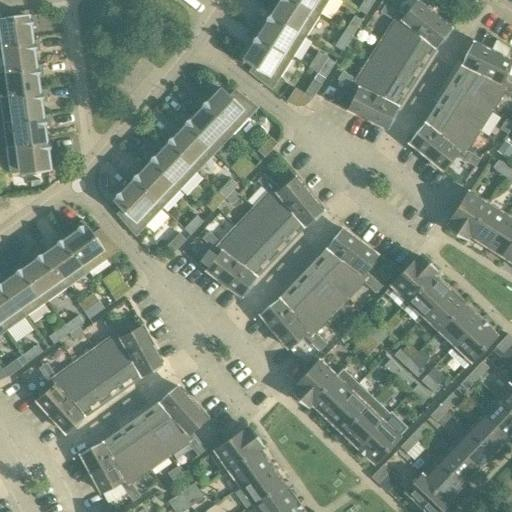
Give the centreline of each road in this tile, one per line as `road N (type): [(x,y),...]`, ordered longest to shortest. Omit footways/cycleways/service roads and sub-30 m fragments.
road 1 (residential): [(366,179),(192,43)]
road 2 (residential): [(219,341),(75,185)]
road 3 (residential): [(98,155),(84,137),(69,0)]
road 4 (residential): [(98,155),(192,43)]
